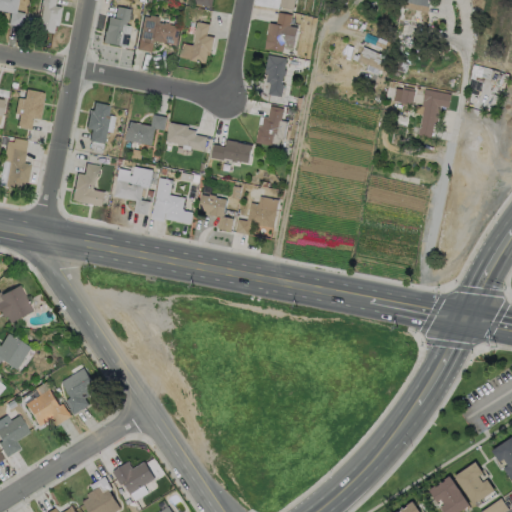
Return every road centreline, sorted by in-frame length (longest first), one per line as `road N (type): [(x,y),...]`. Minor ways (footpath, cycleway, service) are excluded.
road 1 (secondary): [(369,301),(0,229)]
road 2 (residential): [(222,511),(43,239)]
road 3 (residential): [(92,0),(43,239)]
road 4 (residential): [(221,103),(0,50)]
road 5 (residential): [(148,409),(0,503)]
road 6 (secondary): [(418,405),(367,474),(321,511)]
